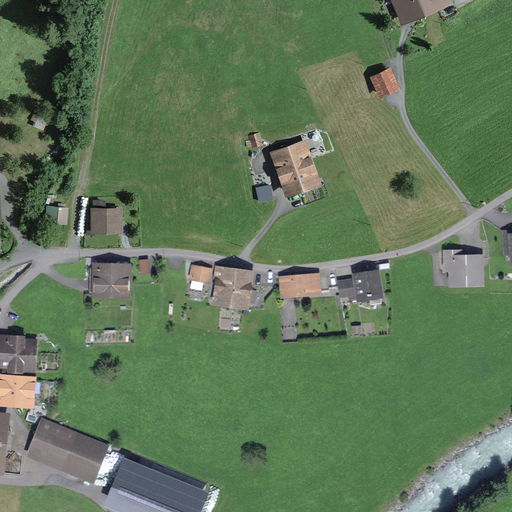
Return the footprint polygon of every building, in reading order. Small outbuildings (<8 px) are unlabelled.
[(393,0),(402,19),(426,9),(422,0),(393,0)] [(422,0),(426,9),(446,0),(422,0)] [(373,77),(380,94),(397,86),(389,70),(373,77)] [(40,114),(37,122),(44,125),(47,118),(40,114)] [(252,146),(252,145),(261,143),(259,135),(249,137),(251,141),(247,143),(248,147),(252,146)] [(274,154),(287,190),(313,180),(301,144),(274,154)] [(255,184),(259,201),(272,198),(267,180),(255,184)] [(114,227),(114,218),(119,218),(119,206),(110,206),(110,210),(99,210),(99,201),(93,201),(93,216),(87,216),(87,233),(93,233),(93,228),(114,227)] [(47,207),(47,220),(64,222),(64,208),(47,207)] [(511,252),(511,231),(503,232),(505,253),(511,252)] [(453,270),(453,282),(479,281),(479,259),(460,259),(460,251),(445,251),(445,270),(453,270)] [(140,261),(141,273),(148,272),(147,260),(140,261)] [(194,267),(193,278),(212,279),(213,268),(194,267)] [(97,268),(97,291),(124,292),(125,269),(97,268)] [(242,306),(243,302),(248,303),(252,272),(218,268),(215,295),(213,302),(219,302),(242,306)] [(381,298),(377,273),(366,275),(370,300),(381,298)] [(355,276),(359,302),(370,300),(366,275),(355,276)] [(283,279),(284,294),(311,292),(310,277),(283,279)] [(355,294),(353,280),(345,281),(348,295),(355,294)] [(338,282),(340,296),(348,295),(345,281),(338,282)] [(9,368),(1,368),(0,374),(0,376),(6,377),(18,378),(18,370),(31,371),(33,340),(0,337),(0,364),(10,365),(9,368)] [(0,401),(31,404),(33,379),(18,378),(6,377),(0,376),(0,401)] [(92,480),(105,447),(42,422),(36,438),(70,452),(64,468),(92,480)] [(111,499),(143,511),(195,511),(204,493),(126,461),(111,499)]
